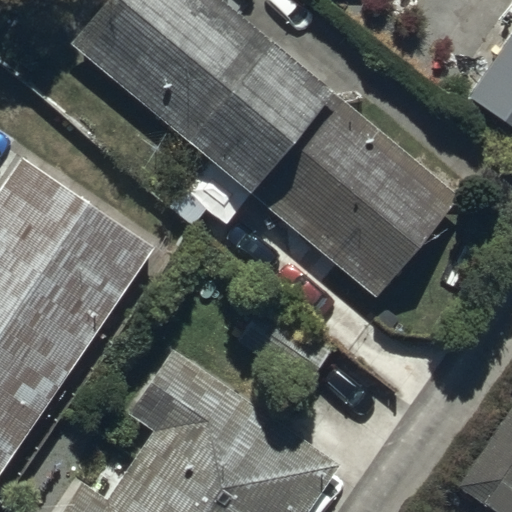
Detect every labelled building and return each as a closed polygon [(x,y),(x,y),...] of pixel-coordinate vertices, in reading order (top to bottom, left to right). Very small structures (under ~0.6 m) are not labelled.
[(220,0),(99,0),(66,40),(373,294),(455,195),(323,86),(331,76),(283,37),(275,46),(220,0)] [(511,130),(511,21),(462,98),(511,130)] [(0,467),(147,247),(14,159),(0,179),(0,467)] [(262,296),(233,338),(303,387),(332,346),(262,296)] [(299,511),(333,461),(165,349),(124,411),(151,430),(105,498),(74,477),(50,511),(299,511)] [(498,511),(511,511),(511,393),(454,483),(498,511)] [(456,511),(437,499),(428,511),(456,511)]
